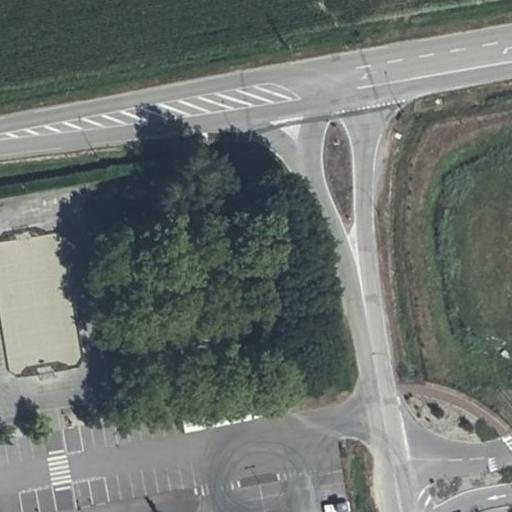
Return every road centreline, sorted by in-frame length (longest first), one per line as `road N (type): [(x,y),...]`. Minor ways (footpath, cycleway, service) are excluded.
road 1 (tertiary): [(295,70),(0,125)]
road 2 (tertiary): [(0,148),(238,116)]
road 3 (unclassified): [(400,511),(360,289)]
road 4 (tertiary): [(511,31),(295,70)]
road 5 (tertiary): [(511,49),(346,79),(323,103)]
road 6 (unclassified): [(360,289),(369,94)]
road 7 (tertiary): [(369,94),(511,69)]
